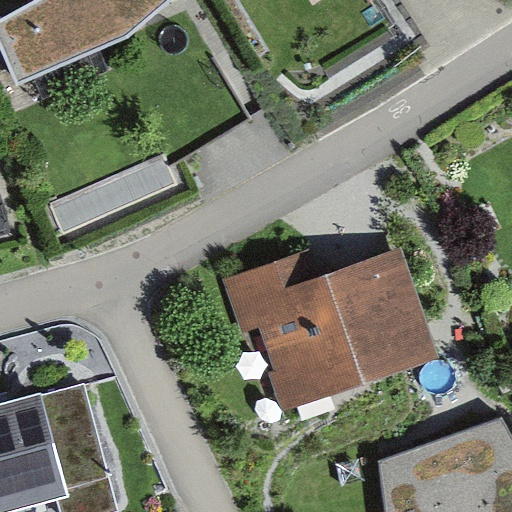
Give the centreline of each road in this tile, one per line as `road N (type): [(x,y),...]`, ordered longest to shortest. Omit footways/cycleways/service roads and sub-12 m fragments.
road 1 (residential): [(106,279),(196,242),(317,175),(511,52)]
road 2 (residential): [(207,511),(106,279)]
